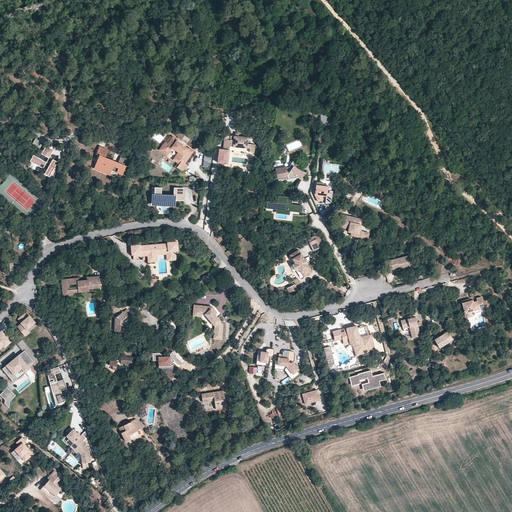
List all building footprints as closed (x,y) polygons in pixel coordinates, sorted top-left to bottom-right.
[(161,143),(164,138),(155,134),(153,139),(161,143)] [(247,143),(248,137),(239,136),(235,136),(234,136),(233,140),(231,139),(225,139),(223,149),(229,150),(230,146),(250,148),(249,152),(254,152),(255,144),(247,143)] [(187,150),(175,142),(177,140),(172,137),(168,144),(166,146),(163,144),(159,150),(166,155),(172,147),(173,148),(178,152),(179,153),(176,157),(181,161),(179,164),(177,166),(183,171),(187,165),(185,163),(193,152),(189,149),(187,150)] [(44,144),(35,138),(31,145),(41,151),(44,144)] [(189,149),(177,140),(175,142),(187,150),(189,149)] [(49,158),(55,146),(46,146),(41,154),(49,158)] [(118,162),(105,157),(109,149),(100,146),(96,153),(99,155),(96,164),(102,166),(100,171),(110,175),(112,170),(123,174),(126,165),(125,165),(118,162)] [(228,164),(229,150),(223,149),(219,149),(218,162),(228,164)] [(179,164),(181,161),(176,157),(179,153),(178,152),(172,160),(179,164)] [(46,162),(33,155),(30,161),(43,168),(45,164),(48,166),(44,174),(49,176),(57,161),(53,159),(50,163),(50,164),(46,162)] [(212,168),(212,156),(204,155),(204,167),(212,168)] [(125,165),(128,158),(121,156),(118,162),(125,165)] [(304,173),(296,168),(298,165),(293,161),(288,168),(286,168),(286,167),(276,169),(278,177),(288,177),(295,175),(297,177),(301,179),(304,173)] [(329,190),(330,186),(323,186),(324,183),(323,182),(317,182),(315,194),(314,194),(318,202),(323,199),(321,195),(326,195),(325,203),(331,204),(333,191),(329,190)] [(183,199),(183,188),(175,188),(175,195),(161,195),(162,187),(155,187),(154,201),(174,202),(175,199),(183,199)] [(291,204),(292,197),(278,196),(277,202),(267,201),(266,208),(276,209),(290,211),(301,212),(302,205),(291,204)] [(361,231),(363,219),(342,214),(339,227),(348,229),(351,230),(351,232),(350,235),(363,238),(364,231),(361,231)] [(324,246),(320,237),(315,235),(308,239),(309,242),(316,239),(321,248),(324,246)] [(321,248),(316,239),(309,242),(314,251),(321,248)] [(177,250),(177,241),(167,242),(167,243),(140,245),(140,244),(131,245),(132,254),(133,254),(133,258),(141,257),(141,256),(141,253),(147,253),(147,256),(148,262),(155,261),(154,252),(168,251),(169,260),(176,259),(175,250),(177,250)] [(312,272),(298,250),(293,253),(295,257),(292,258),(295,263),(293,264),(296,270),(299,269),(301,273),(304,271),(306,275),(312,272)] [(169,260),(168,251),(154,252),(155,261),(157,261),(157,255),(166,254),(166,260),(169,260)] [(410,266),(408,255),(387,261),(390,270),(395,269),(399,268),(399,269),(410,266)] [(328,263),(328,262),(325,259),(320,265),(323,269),(328,263)] [(101,287),(100,275),(87,277),(87,279),(78,280),(78,277),(61,279),(63,295),(74,294),(74,293),(79,292),(79,291),(89,290),(88,288),(101,287)] [(297,290),(295,285),(287,288),(289,293),(297,290)] [(484,306),(481,296),(476,298),(477,301),(473,302),(473,300),(470,300),(468,301),(467,299),(461,301),(465,316),(471,314),(470,311),(470,309),(475,308),(475,310),(479,309),(479,307),(484,306)] [(216,315),(211,308),(210,309),(207,306),(194,304),(193,312),(202,313),(204,314),(215,326),(214,339),(222,339),(223,325),(220,321),(221,321),(216,315)] [(216,311),(212,306),(207,306),(210,309),(211,308),(216,315),(216,313),(216,311)] [(127,316),(131,314),(127,309),(115,317),(114,331),(120,331),(120,326),(121,325),(120,325),(120,322),(123,319),(127,316)] [(35,322),(29,316),(26,311),(18,319),(21,323),(17,326),(25,336),(29,332),(27,329),(35,322)] [(420,334),(415,315),(400,319),(402,327),(409,326),(412,336),(420,334)] [(177,327),(170,318),(166,321),(173,330),(177,327)] [(375,349),(371,333),(361,336),(358,332),(356,324),(351,325),(345,327),(343,328),(343,331),(340,331),(340,328),(332,330),(334,340),(342,338),(343,343),(349,341),(353,346),(355,354),(363,352),(362,349),(366,348),(367,351),(375,349)] [(453,337),(447,329),(433,337),(439,346),(453,337)] [(4,346),(11,340),(3,330),(0,332),(0,347),(3,345),(4,346)] [(37,357),(22,339),(17,343),(23,351),(25,350),(33,360),(37,357)] [(335,365),(330,346),(323,348),(330,373),(340,370),(335,365)] [(271,355),(273,353),(273,347),(268,347),(266,348),(265,350),(260,350),(260,353),(259,360),(266,361),(267,361),(267,357),(268,354),(269,355),(271,355)] [(294,355),(294,352),(293,350),(284,349),(282,351),(282,356),(277,355),(277,359),(277,364),(286,365),(288,361),(289,355),(294,355)] [(29,368),(27,365),(33,360),(25,350),(23,351),(2,369),(13,382),(18,378),(17,377),(24,372),(24,373),(29,368)] [(259,360),(260,353),(257,353),(256,363),(266,364),(266,361),(259,360)] [(299,368),(293,360),(294,359),(294,355),(289,355),(288,361),(286,365),(292,372),(297,369),(299,368)] [(133,364),(133,357),(121,356),(121,363),(133,364)] [(170,359),(170,356),(159,357),(159,365),(173,365),(173,362),(174,360),(173,359),(170,359)] [(284,368),(286,365),(277,364),(277,359),(275,359),(274,367),(284,368)] [(116,370),(117,361),(110,360),(109,365),(113,366),(112,369),(116,370)] [(292,372),(286,365),(284,368),(292,378),(299,373),(297,369),(292,372)] [(57,381),(55,374),(61,372),(59,366),(47,371),(56,405),(65,401),(61,390),(67,388),(63,379),(57,381)] [(373,370),(350,377),(353,388),(362,385),(361,381),(369,379),(370,384),(365,385),(366,390),(381,386),(379,380),(386,378),(385,375),(375,378),(373,370)] [(12,392),(7,387),(0,394),(5,399),(12,392)] [(226,408),(223,390),(201,394),(202,402),(214,400),(216,409),(226,408)] [(320,400),(317,390),(302,394),(305,404),(320,400)] [(10,401),(15,395),(12,392),(5,399),(5,403),(9,407),(10,401)] [(114,400),(106,404),(110,412),(118,408),(114,400)] [(147,408),(146,405),(147,405),(146,402),(136,407),(138,412),(145,408),(145,409),(147,408)] [(145,409),(145,408),(138,412),(141,418),(148,414),(145,409)] [(136,431),(141,429),(136,419),(119,428),(126,442),(131,439),(133,440),(138,437),(138,435),(136,431)] [(274,430),(273,425),(271,426),(271,424),(266,425),(268,432),(274,430)] [(85,438),(82,434),(80,435),(73,428),(66,436),(69,438),(73,443),(70,446),(74,450),(83,440),(85,438)] [(91,462),(90,450),(86,447),(85,445),(85,444),(86,443),(83,440),(74,450),(73,450),(77,453),(78,451),(81,454),(82,463),(91,462)] [(32,453),(23,443),(10,453),(21,466),(26,461),(24,459),(32,453)] [(55,484),(62,476),(55,470),(47,478),(49,479),(44,485),(51,492),(47,496),(51,499),(61,489),(55,484)] [(51,492),(44,485),(40,489),(47,496),(51,492)]
